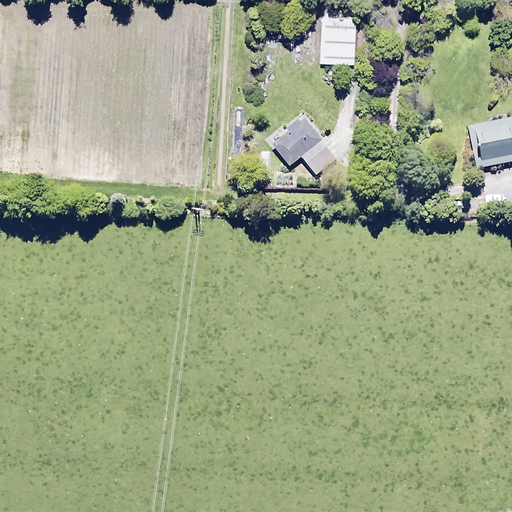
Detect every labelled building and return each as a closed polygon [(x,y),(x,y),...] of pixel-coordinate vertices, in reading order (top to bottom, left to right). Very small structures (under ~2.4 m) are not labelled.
[(354,17),(341,16),(341,26),(320,26),(320,63),(354,63),(354,17)] [(333,82),(333,70),(320,71),(320,82),(333,82)] [(320,141),(301,118),(286,130),(287,132),(271,145),(288,167),(320,141)] [(511,162),(511,118),(467,127),(475,169),(511,162)] [(335,164),(325,149),(305,162),(315,177),(335,164)] [(296,173),(275,174),(276,189),(297,188),(296,173)]
